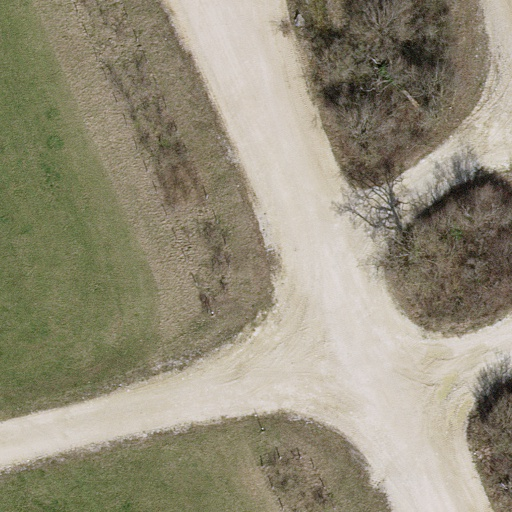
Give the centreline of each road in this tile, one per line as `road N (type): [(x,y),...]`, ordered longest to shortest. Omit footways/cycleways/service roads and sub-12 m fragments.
road 1 (track): [(438,511),(360,355),(0,447)]
road 2 (track): [(213,0),(360,355)]
road 3 (track): [(511,117),(315,246)]
road 4 (track): [(388,402),(511,343)]
